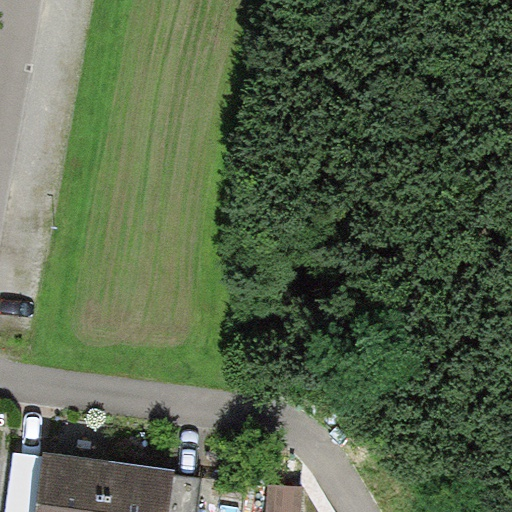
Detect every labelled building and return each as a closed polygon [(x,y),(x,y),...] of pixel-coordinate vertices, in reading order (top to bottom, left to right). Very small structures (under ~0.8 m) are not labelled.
[(37,511),(44,459),(14,455),(6,511),(37,511)] [(77,463),(44,459),(37,511),(103,511),(110,467),(77,463)] [(110,464),(110,467),(103,511),(168,511),(173,477),(174,473),(141,468),(110,464)] [(198,511),(202,481),(173,477),(168,511),(198,511)] [(300,511),(301,488),(267,487),(266,511),(300,511)]
